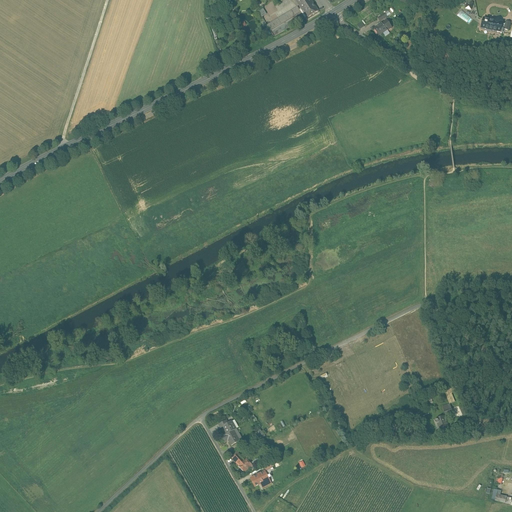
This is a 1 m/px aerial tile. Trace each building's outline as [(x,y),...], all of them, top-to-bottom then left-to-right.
[(318,11),(311,0),(295,0),(302,11),(301,12),(298,7),(267,26),(274,37),(296,23),(296,24),(306,17),(307,18),(318,11)] [(474,2),(466,0),(465,4),(467,4),(466,9),(472,11),(474,2)] [(231,5),(218,14),(220,17),(233,9),(231,5)] [(267,14),(262,8),(258,11),(262,17),(267,14)] [(385,13),(378,18),(380,22),(387,17),(385,13)] [(387,21),(379,26),(379,25),(377,27),(375,29),(379,36),(387,31),(392,28),(387,21)] [(495,23),(493,23),(493,22),(491,21),(491,22),(484,21),(482,31),(499,35),(500,30),(505,31),(506,26),(501,25),(501,23),(495,22),(495,23)] [(445,392),(450,405),(455,403),(450,391),(445,392)] [(450,405),(443,407),(445,414),(452,412),(450,405)] [(445,416),(436,419),(436,420),(435,421),(436,423),(437,424),(437,423),(442,436),(450,433),(445,416)] [(228,424),(223,426),(223,427),(226,431),(228,433),(233,430),(236,429),(232,422),(228,424)] [(261,438),(264,435),(260,429),(256,432),(261,438)] [(228,433),(225,435),(226,435),(222,437),(225,442),(228,440),(231,446),(239,441),(233,430),(228,433)] [(241,458),(236,453),(231,458),(236,463),(241,458)] [(246,459),(245,460),(242,457),(241,458),(236,463),(239,466),(238,466),(245,474),(253,466),(246,459)] [(265,471),(250,478),(254,486),(260,484),(262,488),(271,484),(265,471)] [(501,493),(494,491),(493,494),(492,500),(505,503),(507,497),(500,496),(501,493)]
